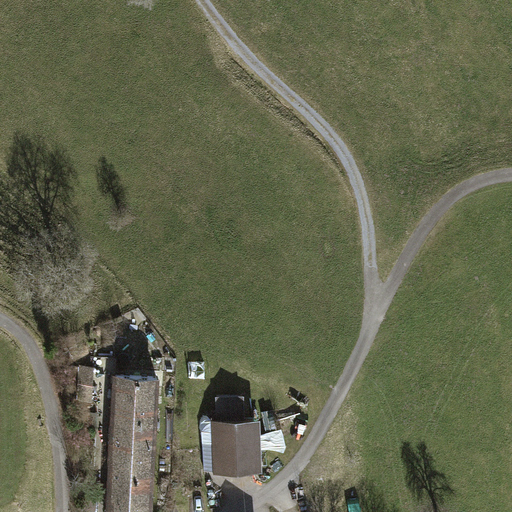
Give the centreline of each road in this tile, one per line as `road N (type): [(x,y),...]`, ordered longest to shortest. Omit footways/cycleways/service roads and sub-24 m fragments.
road 1 (track): [(239,511),(281,490),(296,472),(416,239),(452,196),(511,175)]
road 2 (track): [(373,324),(362,199),(343,160),(201,0)]
road 3 (track): [(0,323),(27,344),(48,396),(63,511)]
